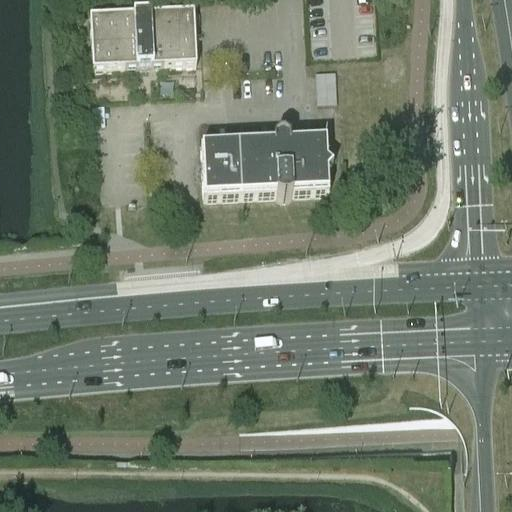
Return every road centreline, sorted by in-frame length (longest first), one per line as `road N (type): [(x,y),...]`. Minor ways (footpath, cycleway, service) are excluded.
road 1 (primary): [(0,376),(478,343)]
road 2 (primary): [(474,282),(0,322)]
road 3 (tertiary): [(460,0),(474,282)]
road 4 (tertiary): [(478,343),(487,511)]
